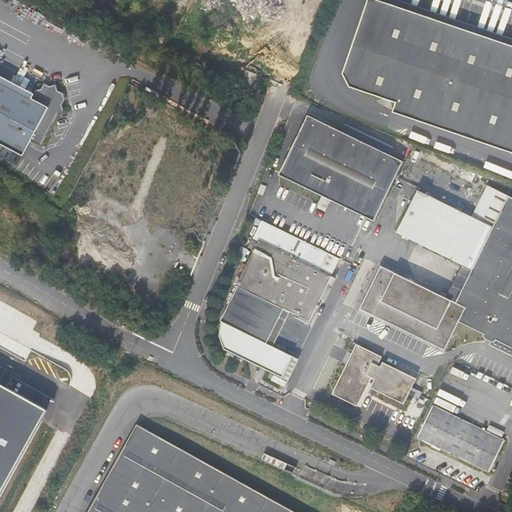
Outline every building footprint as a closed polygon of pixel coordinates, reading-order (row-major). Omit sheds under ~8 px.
[(511,48),(373,0),(367,0),(341,73),(347,87),(392,103),(389,113),(511,156),(511,48)] [(260,38),(248,63),(270,73),(287,38),(275,32),(270,42),(260,38)] [(237,66),(240,46),(210,42),(205,72),(236,77),(236,74),(245,75),(246,67),(237,66)] [(0,80),(0,143),(24,156),(32,142),(42,146),(58,114),(65,111),(63,105),(66,99),(65,95),(59,92),(57,85),(49,87),(44,84),(42,89),(37,89),(33,98),(0,80)] [(403,162),(309,114),(278,173),(321,195),(319,200),(327,205),(330,199),(373,221),(403,162)] [(488,231),(504,198),(483,188),(468,220),(488,231)] [(354,311),(438,353),(453,323),(478,335),(477,338),(483,343),(491,345),(492,343),(511,352),(511,202),(504,198),(488,231),(468,220),(412,193),(392,235),(457,267),(466,271),(450,305),(441,301),(375,268),(354,311)] [(321,271),(329,255),(266,223),(235,284),(236,285),(219,319),(238,329),(227,352),(280,378),(292,356),(252,336),(254,332),(265,338),(280,310),(277,308),(278,305),(289,311),(309,321),(320,299),(324,301),(330,288),(326,287),(331,276),(321,271)] [(340,260),(329,255),(321,271),(331,276),(340,260)] [(457,267),(441,301),(450,305),(466,271),(457,267)] [(280,310),(265,338),(273,342),(289,311),(278,305),(277,308),(280,310)] [(42,358),(0,334),(0,348),(36,369),(42,358)] [(414,379),(382,363),(380,367),(377,365),(381,357),(355,345),(331,394),(356,407),(370,378),(374,380),(369,388),(402,404),(414,379)] [(0,495),(8,482),(27,493),(39,471),(20,460),(53,401),(13,379),(7,390),(0,386),(0,495)] [(487,474),(504,440),(432,404),(415,438),(487,474)] [(83,511),(292,511),(135,422),(83,511)]
